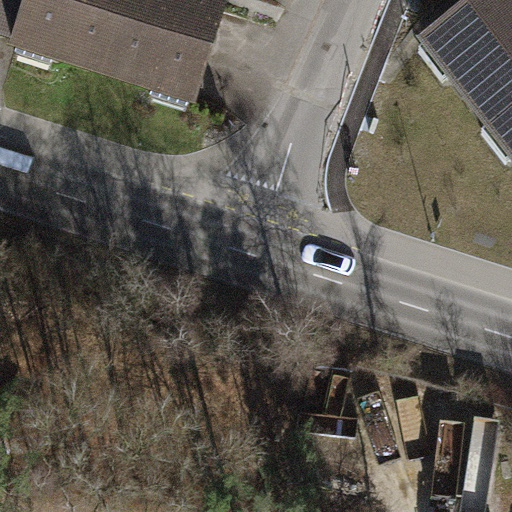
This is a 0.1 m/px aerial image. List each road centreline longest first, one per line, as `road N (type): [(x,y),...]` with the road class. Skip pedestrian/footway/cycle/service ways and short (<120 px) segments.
road 1 (residential): [(360,0),(253,257)]
road 2 (primary): [(253,257),(511,339)]
road 3 (primary): [(0,176),(253,257)]
